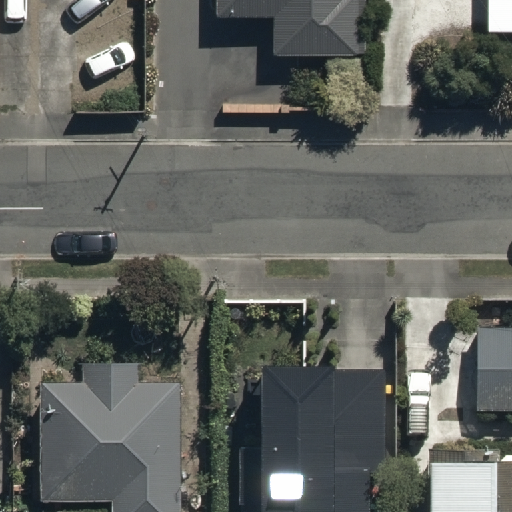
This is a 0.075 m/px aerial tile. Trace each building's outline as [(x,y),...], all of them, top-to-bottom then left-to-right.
[(213,0),(214,8),(273,8),(273,43),(362,44),(362,0),(213,0)] [(511,312),(470,312),(470,404),(511,404),(511,312)] [(330,336),(255,335),(252,511),(328,511),(328,501),(360,502),(361,446),(379,447),(381,354),(329,353),(330,336)] [(175,511),(176,363),(136,363),(136,352),(82,352),(82,368),(46,368),(46,489),(110,489),(110,511),(175,511)] [(511,511),(511,425),(422,427),(422,511),(511,511)]
